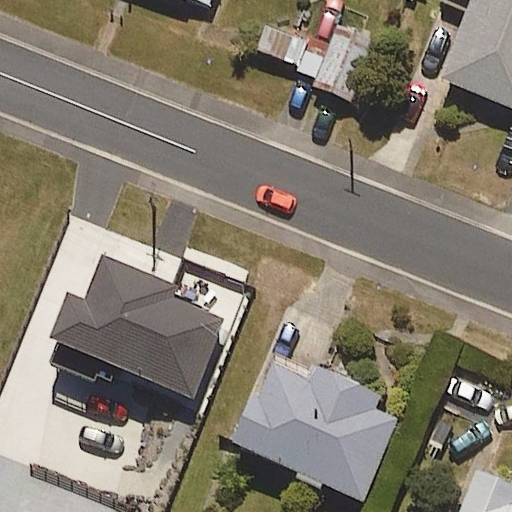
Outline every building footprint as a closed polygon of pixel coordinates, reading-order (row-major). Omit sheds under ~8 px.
[(176,0),(206,12),(210,0),(176,0)] [(511,0),(474,0),(440,87),(511,115),(511,0)] [(327,50),(264,28),(255,55),(317,77),(327,50)] [(312,92),(353,106),(376,44),(334,29),(327,50),(317,77),(312,92)] [(69,305),(52,349),(190,402),(220,324),(173,306),(177,294),(100,265),(83,310),(69,305)] [(251,407),(232,455),(361,507),(395,424),(376,416),(381,403),(311,375),(306,387),(273,373),(258,410),(251,407)] [(113,407),(50,380),(39,406),(102,433),(113,407)] [(511,511),(511,494),(475,479),(461,511),(511,511)]
